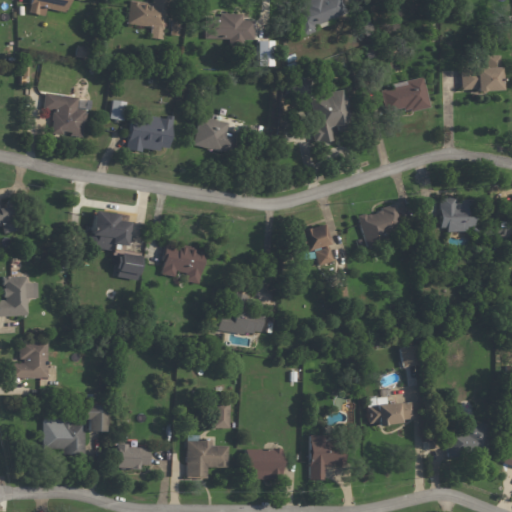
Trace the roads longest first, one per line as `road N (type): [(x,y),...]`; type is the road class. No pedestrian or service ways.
road 1 (residential): [(0,151),(269,201),(432,151),(511,159)]
road 2 (residential): [(0,488),(86,492),(151,507),(335,509),(427,489),(505,511)]
